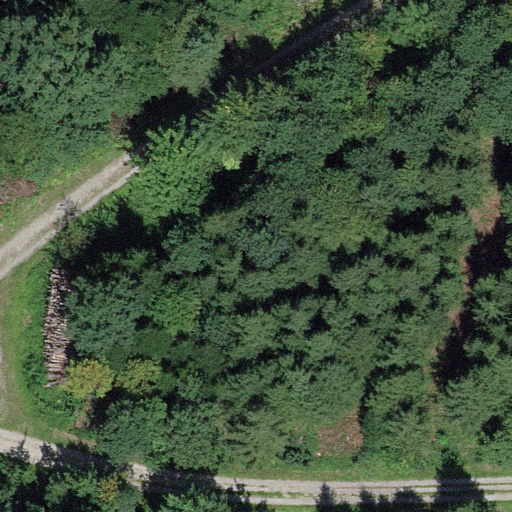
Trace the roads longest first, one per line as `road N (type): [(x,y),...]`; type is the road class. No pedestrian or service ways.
road 1 (track): [(0,440),(155,484),(271,493),(511,488)]
road 2 (track): [(372,0),(178,126),(0,270)]
